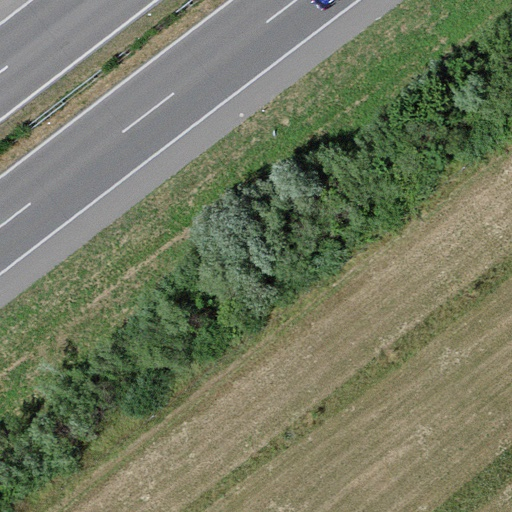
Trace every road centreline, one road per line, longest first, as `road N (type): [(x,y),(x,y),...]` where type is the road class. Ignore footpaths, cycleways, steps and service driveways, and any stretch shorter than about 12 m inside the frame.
road 1 (motorway): [(0,228),(297,0)]
road 2 (motorway): [(96,0),(0,74)]
